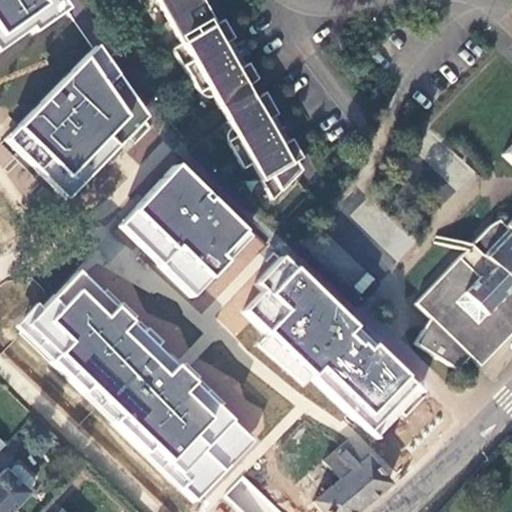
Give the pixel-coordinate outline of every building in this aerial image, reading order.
[(60,0),(0,0),(0,50),(31,28),(34,33),(68,9),(60,0)] [(155,0),(180,42),(214,22),(200,0),(155,0)] [(221,21),(216,26),(226,43),(232,39),(221,21)] [(206,89),(218,107),(244,87),(249,83),(240,69),(236,71),(221,46),(226,43),(216,26),(214,22),(180,42),(181,44),(173,50),(198,93),(206,89)] [(145,119),(94,47),(3,140),(64,200),(145,119)] [(240,69),(249,83),(254,78),(246,66),(240,69)] [(225,120),(253,100),(244,87),(218,107),(225,120)] [(264,95),(258,98),(270,119),(275,115),(264,95)] [(253,101),(253,100),(225,120),(235,138),(227,144),(235,156),(243,169),(252,164),(273,201),(301,172),(294,162),(284,146),(281,147),(265,121),(270,119),(258,98),(253,101)] [(284,146),(294,162),(302,158),(291,141),(284,146)] [(511,285),(511,145),(502,156),(511,165),(511,219),(505,227),(499,221),(487,228),(470,246),(511,285)] [(248,236),(172,165),(117,225),(157,266),(189,300),(248,236)] [(511,287),(511,285),(470,246),(457,259),(476,278),(461,295),(484,316),(511,287)] [(365,335),(279,257),(254,283),(261,291),(241,313),(264,336),(256,346),(304,389),(310,383),(377,441),(426,389),(365,335)] [(414,345),(455,371),(469,357),(478,367),(511,332),(511,287),(484,316),(461,295),(476,278),(457,259),(416,304),(429,319),(414,345)] [(193,504),(254,441),(80,270),(17,333),(193,504)] [(356,511),(389,486),(358,446),(351,440),(323,462),(340,482),(313,504),(319,511),(356,511)] [(14,465),(7,473),(28,492),(35,484),(35,479),(19,465),(14,465)] [(4,470),(0,474),(0,511),(13,511),(30,494),(28,492),(7,473),(4,470)]
